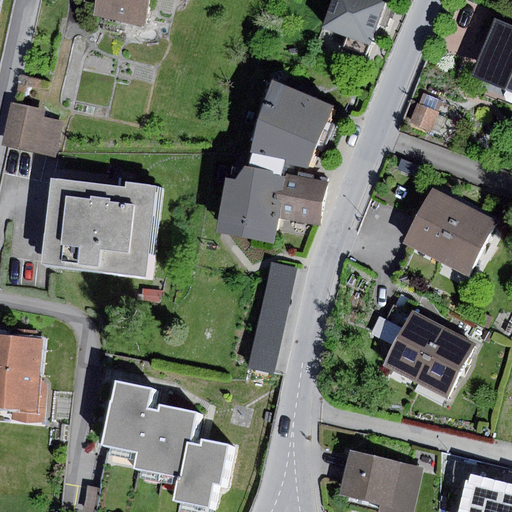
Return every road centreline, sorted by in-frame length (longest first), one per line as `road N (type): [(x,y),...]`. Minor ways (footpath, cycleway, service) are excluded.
road 1 (residential): [(422,0),(321,267),(294,407)]
road 2 (residential): [(294,407),(511,457)]
road 3 (residential): [(0,126),(27,0)]
